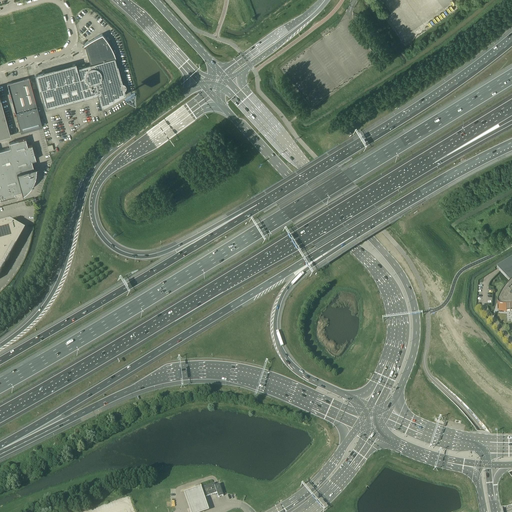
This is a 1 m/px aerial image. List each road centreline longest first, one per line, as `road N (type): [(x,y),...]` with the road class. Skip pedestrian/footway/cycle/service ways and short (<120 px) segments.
road 1 (motorway): [(511,76),(0,385)]
road 2 (motorway): [(0,414),(432,157)]
road 3 (motorway): [(0,445),(351,232)]
road 4 (secondary): [(385,413),(415,343),(406,283),(227,81)]
road 5 (secondary): [(211,94),(384,282),(398,336),(369,406)]
road 6 (motorway): [(0,450),(139,384),(191,369),(258,378),(359,421)]
road 7 (motorway): [(262,205),(156,255),(122,253),(96,227),(91,210),(101,179),(211,94)]
road 8 (motorway): [(201,85),(95,166),(55,288),(0,347)]
road 9 (motorway): [(262,205),(0,361)]
road 10 (motorway): [(511,41),(262,205)]
road 11 (motorway): [(369,406),(303,375),(275,334),(282,294),(351,232)]
road 12 (motorway): [(351,232),(511,142)]
road 13 (secondary): [(359,421),(323,475),(274,511)]
